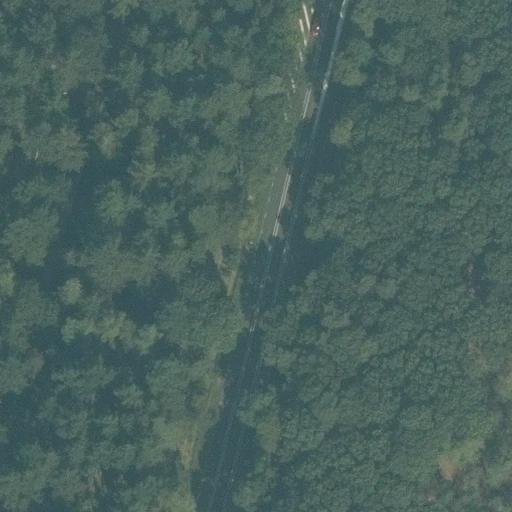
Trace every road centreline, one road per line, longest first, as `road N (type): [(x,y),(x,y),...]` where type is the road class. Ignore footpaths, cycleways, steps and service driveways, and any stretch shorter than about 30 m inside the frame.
road 1 (track): [(22,0),(74,25),(99,51),(100,70),(0,473)]
road 2 (secondary): [(214,511),(336,0)]
